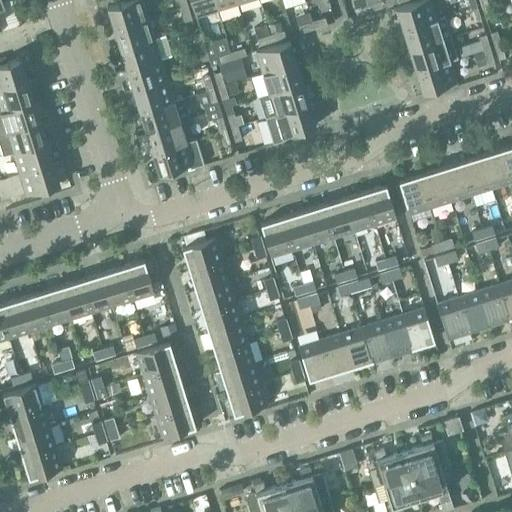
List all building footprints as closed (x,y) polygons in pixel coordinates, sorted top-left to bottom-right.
[(126,0),(107,6),(113,28),(147,17),(142,0),(126,0)] [(217,9),(214,0),(190,0),(196,16),(217,9)] [(236,0),(214,0),(217,9),(238,3),(236,0)] [(380,0),(378,0),(367,4),(369,10),(382,6),(380,0)] [(418,0),(396,7),(403,29),(437,18),(431,0),(418,0)] [(488,2),(481,4),(485,17),(492,15),(488,2)] [(369,10),(367,4),(354,8),(356,14),(369,10)] [(187,5),(180,7),(184,20),(191,18),(187,5)] [(477,6),(470,8),(474,21),(481,19),(477,6)] [(113,28),(120,48),(154,38),(147,17),(113,28)] [(324,17),(311,21),(313,28),(326,24),(324,17)] [(403,29),(409,49),(443,39),(437,18),(403,29)] [(313,28),(311,21),(298,25),(300,32),(313,28)] [(283,30),(270,34),(272,40),(285,36),(283,30)] [(490,32),(494,45),(501,43),(497,30),(490,32)] [(194,34),(198,47),(204,45),(200,32),(194,34)] [(126,69),(160,58),(171,55),(165,34),(154,38),(120,48),(126,69)] [(272,40),(270,34),(257,38),(259,45),(272,40)] [(479,36),(483,49),(489,47),(485,34),(479,36)] [(409,49),(415,70),(449,59),(443,39),(409,49)] [(255,51),(262,72),(296,62),(289,40),(255,51)] [(501,43),(494,45),(498,59),(505,57),(501,43)] [(204,45),(198,47),(202,60),(209,58),(204,45)] [(489,47),(483,49),(487,62),(494,60),(489,47)] [(244,48),(230,52),(232,59),(246,55),(244,48)] [(232,59),(230,52),(217,56),(219,63),(232,59)] [(0,63),(0,87),(27,79),(20,58),(0,63)] [(126,69),(133,90),(167,79),(160,58),(126,69)] [(449,59),(415,70),(422,91),(456,81),(449,59)] [(262,72),(268,93),(302,82),(296,62),(262,72)] [(213,73),(217,86),(224,84),(220,71),(213,73)] [(202,76),(206,90),(213,87),(209,74),(202,76)] [(0,87),(0,110),(33,100),(27,79),(0,87)] [(133,90),(139,110),(173,100),(167,79),(133,90)] [(268,93),(275,114),(309,103),(302,82),(268,93)] [(224,84),(217,86),(221,99),(228,97),(224,84)] [(213,87),(206,90),(210,103),(217,101),(213,87)] [(0,110),(0,112),(6,131),(40,120),(33,100),(0,110)] [(139,110),(145,131),(179,120),(173,100),(139,110)] [(309,103),(275,114),(281,135),(315,125),(309,103)] [(226,114),(230,127),(237,125),(233,112),(226,114)] [(215,118),(219,131),(225,129),(221,116),(215,118)] [(6,131),(12,152),(46,141),(40,120),(6,131)] [(145,131),(152,152),(186,141),(179,120),(145,131)] [(237,125),(230,127),(234,140),(241,138),(237,125)] [(225,129),(219,131),(223,144),(230,142),(225,129)] [(186,141),(152,152),(159,173),(188,164),(190,167),(203,163),(195,138),(186,141)] [(12,152),(19,172),(53,162),(46,141),(12,152)] [(511,143),(502,147),(511,179),(511,143)] [(511,179),(502,147),(481,153),(492,187),(511,180),(511,179)] [(481,153),(461,160),(471,193),(492,187),(481,153)] [(461,160),(440,166),(450,200),(471,193),(461,160)] [(53,162),(19,172),(25,194),(59,183),(53,162)] [(440,166),(419,173),(430,206),(450,200),(440,166)] [(430,206),(419,173),(398,179),(408,213),(430,206)] [(385,183),(364,190),(374,223),(396,217),(385,183)] [(364,190),(343,196),(353,230),(374,223),(364,190)] [(343,196),(322,203),(333,236),(353,230),(343,196)] [(322,203),(302,209),(312,243),(333,236),(322,203)] [(302,209),(281,216),(292,249),(312,243),(302,209)] [(292,249),(281,216),(260,222),(270,256),(292,249)] [(494,233),(491,224),(481,227),(484,236),(494,233)] [(484,236),(481,227),(471,230),(474,239),(484,236)] [(251,238),(254,248),(262,245),(259,235),(251,238)] [(181,246),(188,268),(222,258),(215,236),(181,246)] [(450,237),(440,240),(443,248),(453,245),(450,237)] [(498,246),(495,237),(485,240),(488,249),(498,246)] [(443,248),(440,240),(430,243),(433,251),(443,248)] [(488,249),(485,240),(475,243),(478,252),(488,249)] [(262,245),(254,248),(257,258),(265,255),(262,245)] [(454,250),(444,253),(447,261),(457,258),(454,250)] [(447,261),(444,253),(434,256),(437,264),(447,261)] [(394,254),(385,257),(387,266),(397,263),(394,254)] [(387,266),(385,257),(375,260),(377,269),(387,266)] [(143,258),(122,265),(132,299),(154,292),(143,258)] [(188,268),(194,289),(228,278),(222,258),(188,268)] [(122,265),(101,271),(111,305),(132,299),(122,265)] [(356,275),(353,267),(343,270),(346,278),(356,275)] [(398,267),(389,270),(391,279),(401,276),(398,267)] [(346,278),(343,270),(334,273),(336,281),(346,278)] [(391,279),(389,270),(379,273),(381,282),(391,279)] [(101,271),(80,278),(91,311),(111,305),(101,271)] [(263,279),(266,289),(275,286),(272,276),(263,279)] [(80,278),(60,284),(70,318),(91,311),(80,278)] [(194,289),(201,309),(234,299),(228,278),(194,289)] [(511,278),(499,282),(509,316),(511,314),(511,278)] [(315,288),(312,280),(302,283),(305,291),(315,288)] [(360,288),(357,280),(347,283),(350,291),(360,288)] [(499,282),(478,289),(488,322),(509,316),(499,282)] [(305,291),(302,283),(292,286),(295,294),(305,291)] [(350,291),(347,283),(338,286),(340,294),(350,291)] [(60,284),(39,291),(50,324),(70,318),(60,284)] [(266,289),(270,299),(278,296),(275,286),(266,289)] [(478,289),(457,295),(468,329),(488,322),(478,289)] [(39,291),(18,297),(29,330),(50,324),(39,291)] [(319,301),(316,293),(306,296),(309,304),(319,301)] [(468,329),(457,295),(436,302),(446,335),(468,329)] [(309,304),(306,296),(296,299),(299,307),(309,304)] [(18,297),(0,302),(0,310),(8,337),(29,330),(18,297)] [(201,309),(207,330),(241,320),(234,299),(201,309)] [(423,306),(402,312),(412,346),(434,339),(423,306)] [(0,339),(8,337),(0,310),(0,339)] [(402,312),(381,319),(391,352),(412,346),(402,312)] [(276,320),(279,330),(288,328),(285,318),(276,320)] [(381,319),(361,325),(371,359),(391,352),(381,319)] [(207,330),(214,350),(247,340),(241,320),(207,330)] [(361,325),(340,332),(350,365),(371,359),(361,325)] [(279,330),(282,340),(291,337),(288,328),(279,330)] [(153,332),(143,335),(146,343),(156,340),(153,332)] [(340,332),(319,338),(330,372),(350,365),(340,332)] [(146,343),(143,335),(133,338),(136,346),(146,343)] [(330,372),(319,338),(298,345),(308,378),(330,372)] [(214,350),(220,371),(253,361),(247,340),(214,350)] [(135,351),(142,373),(175,362),(169,341),(135,351)] [(112,344),(102,347),(105,356),(114,353),(112,344)] [(102,347),(92,350),(95,359),(105,356),(102,347)] [(71,357),(61,360),(63,369),(73,366),(71,357)] [(289,362),(292,371),(300,369),(297,359),(289,362)] [(63,369),(61,360),(51,363),(54,372),(63,369)] [(220,371),(226,392),(260,381),(253,361),(220,371)] [(142,373),(148,393),(182,383),(175,362),(142,373)] [(300,369),(292,371),(295,381),(303,379),(300,369)] [(29,370),(19,373),(22,382),(32,379),(29,370)] [(22,382),(19,373),(10,376),(12,385),(22,382)] [(91,378),(94,387),(103,385),(100,375),(91,378)] [(78,382),(81,391),(90,389),(87,379),(78,382)] [(260,381),(226,392),(233,413),(267,403),(260,381)] [(2,393),(9,414),(42,404),(35,382),(2,393)] [(148,393),(155,414),(188,404),(182,383),(148,393)] [(103,385),(94,387),(97,397),(106,395),(103,385)] [(90,389),(81,391),(84,401),(93,399),(90,389)] [(9,414),(15,435),(48,424),(42,404),(9,414)] [(188,404),(155,414),(161,436),(195,425),(188,404)] [(498,434),(503,450),(511,447),(511,412),(503,415),(508,431),(498,434)] [(104,419),(107,429),(116,426),(113,416),(104,419)] [(91,423),(94,433),(103,430),(100,420),(91,423)] [(15,435),(21,455),(55,445),(48,424),(15,435)] [(116,426),(107,429),(110,439),(119,436),(116,426)] [(103,430),(94,433),(97,443),(106,440),(103,430)] [(422,444),(404,450),(411,474),(449,462),(443,442),(437,439),(432,441),(430,433),(419,436),(422,444)] [(55,445),(21,455),(28,477),(62,467),(55,445)] [(373,486),(383,483),(383,482),(411,474),(404,450),(386,455),(383,447),(373,451),(376,458),(368,461),(366,464),(373,486)] [(511,447),(503,450),(510,474),(511,473),(511,447)] [(449,462),(411,474),(419,497),(437,492),(440,502),(450,499),(445,481),(454,478),(449,462)] [(301,477),(283,483),(290,507),(329,495),(323,476),(317,472),(311,474),(309,466),(298,469),(301,477)] [(383,482),(383,483),(392,511),(399,511),(403,511),(401,503),(419,497),(411,474),(383,482)] [(245,497),(249,511),(272,511),(290,507),(283,483),(265,488),(262,480),(252,484),(255,492),(247,494),(245,497)] [(212,511),(206,492),(194,495),(200,511),(212,511)] [(333,511),(329,495),(290,507),(291,511),(333,511)]
